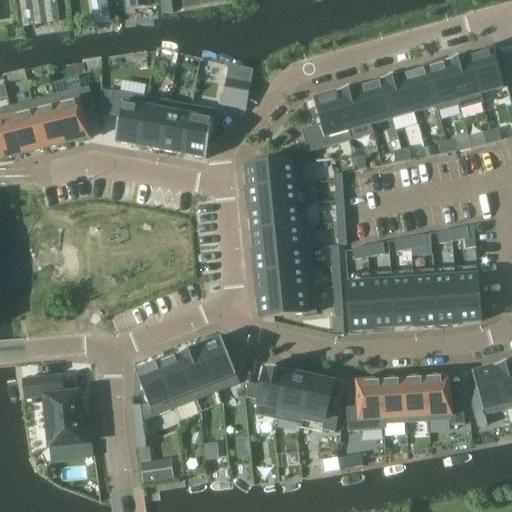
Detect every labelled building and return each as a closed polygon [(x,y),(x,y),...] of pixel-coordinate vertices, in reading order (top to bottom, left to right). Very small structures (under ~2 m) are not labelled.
[(56,0),(18,0),(23,28),(59,21),(56,0)] [(106,0),(91,0),(95,21),(101,24),(110,23),(106,0)] [(149,0),(126,0),(128,9),(150,6),(149,0)] [(171,0),(159,0),(162,15),(173,13),(171,0)] [(492,50),(470,56),(481,95),(503,89),(492,50)] [(470,56),(448,63),(460,106),(459,106),(460,111),(461,111),(484,104),(481,95),(470,56)] [(448,63),(426,69),(437,108),(436,108),(437,113),(437,112),(459,106),(460,106),(448,63)] [(426,69),(404,75),(415,114),(436,108),(437,108),(426,69)] [(404,75),(382,81),(393,120),(409,115),(415,114),(404,75)] [(123,88),(145,91),(147,83),(124,80),(123,88)] [(227,81),(225,89),(233,90),(237,91),(239,83),(227,81)] [(382,81),(360,87),(371,126),(393,120),(382,81)] [(239,83),(237,91),(250,93),(251,85),(239,83)] [(0,87),(0,98),(0,100),(8,98),(5,86),(0,87)] [(360,87),(338,93),(352,141),(374,135),(371,126),(360,87)] [(78,91),(55,96),(67,145),(90,139),(84,114),(95,112),(89,88),(78,91)] [(225,89),(222,107),(230,108),(232,96),(233,90),(225,89)] [(113,92),(108,116),(120,118),(116,143),(139,147),(148,98),(125,94),(113,92)] [(312,128),(309,128),(312,140),(316,151),(329,148),(352,141),(338,93),(316,100),(323,125),(312,128)] [(55,96),(33,102),(44,150),(67,145),(55,96)] [(232,96),(230,108),(238,110),(240,98),(232,96)] [(148,98),(139,147),(161,151),(170,102),(148,98)] [(240,98),(238,110),(246,111),(248,99),(240,98)] [(33,102),(11,107),(22,155),(44,150),(33,102)] [(170,102),(161,151),(184,155),(193,106),(170,102)] [(193,106),(184,155),(207,160),(216,111),(193,106)] [(11,107),(0,109),(0,160),(22,155),(11,107)] [(309,128),(301,130),(305,142),(312,140),(309,128)] [(498,130),(491,132),(494,143),(502,141),(498,130)] [(491,132),(483,134),(487,146),(494,143),(491,132)] [(312,140),(305,142),(308,154),(316,151),(312,140)] [(446,142),(448,154),(456,153),(454,141),(446,142)] [(438,144),(441,156),(448,154),(446,142),(438,144)] [(409,149),(401,151),(404,163),(411,161),(409,149)] [(401,151),(394,152),(396,164),(404,163),(401,151)] [(364,158),(357,159),(359,171),(367,169),(364,158)] [(260,166),(247,167),(250,189),(248,189),(248,190),(305,184),(302,162),(283,164),(283,159),(271,160),(259,161),(260,166)] [(343,174),(335,175),(335,187),(343,186),(343,174)] [(305,184),(248,190),(250,206),(250,210),(250,212),(250,213),(252,212),(254,233),(309,227),(307,206),(305,184)] [(343,186),(335,187),(336,199),(344,198),(343,186)] [(336,199),(337,211),(345,210),(344,198),(336,199)] [(337,211),(338,223),(346,222),(345,210),(337,211)] [(338,235),(347,234),(346,222),(338,223),(338,235)] [(309,227),(254,233),(256,253),(254,253),(254,254),(254,255),(255,260),(256,275),(313,270),(311,248),(309,227)] [(468,227),(460,229),(462,241),(470,239),(468,227)] [(460,229),(452,230),(455,242),(462,241),(460,229)] [(452,230),(445,232),(447,244),(455,242),(452,230)] [(445,232),(437,233),(439,245),(447,244),(445,232)] [(338,235),(339,247),(347,246),(347,234),(338,235)] [(425,236),(417,237),(419,249),(427,247),(425,236)] [(417,237),(410,239),(412,250),(419,249),(417,237)] [(410,239),(402,240),(404,252),(412,250),(410,239)] [(402,240),(394,241),(396,253),(404,252),(402,240)] [(383,243),(376,245),(378,257),(386,255),(383,243)] [(376,245),(368,246),(370,258),(378,257),(376,245)] [(368,246),(360,248),(363,260),(370,258),(368,246)] [(331,247),(332,259),(340,259),(339,247),(331,247)] [(360,248),(353,249),(355,261),(363,260),(360,248)] [(340,259),(332,259),(333,271),(341,270),(340,259)] [(455,268),(434,270),(438,327),(453,326),(458,325),(459,325),(460,325),(460,324),(481,322),(478,267),(455,268)] [(313,270),(256,275),(258,291),(258,295),(258,297),(259,297),(260,297),(262,319),(318,313),(315,291),(313,270)] [(341,270),(333,271),(334,283),(342,282),(341,270)] [(413,271),(391,272),(395,328),(415,327),(415,328),(416,328),(418,328),(422,328),(438,327),(434,270),(413,271)] [(370,274),(347,275),(351,332),(368,331),(373,331),(374,331),(375,331),(375,329),(395,328),(391,272),(370,274)] [(342,282),(334,283),(334,295),(342,294),(342,282)] [(334,295),(335,307),(343,306),(342,294),(334,295)] [(336,319),(344,318),(343,306),(335,307),(336,319)] [(222,338),(200,347),(218,393),(240,384),(236,375),(244,372),(240,361),(232,364),(228,353),(222,338)] [(200,347),(179,355),(197,402),(218,393),(200,347)] [(235,350),(228,353),(232,364),(240,361),(235,350)] [(179,355),(157,364),(176,410),(197,402),(179,355)] [(511,363),(496,367),(507,411),(511,409),(511,363)] [(157,364),(135,373),(154,419),(176,410),(157,364)] [(250,384),(247,399),(258,401),(255,416),(278,421),(289,372),(266,367),(261,387),(250,384)] [(496,367),(473,374),(475,382),(478,393),(481,404),(484,415),(487,426),(488,426),(485,417),(507,411),(496,367)] [(289,372),(278,421),(302,426),(303,421),(302,421),(311,377),(289,372)] [(63,376),(23,380),(25,400),(45,398),(50,449),(86,445),(84,425),(85,425),(84,413),(83,414),(81,393),(65,395),(63,376)] [(450,376),(426,378),(429,423),(451,421),(451,426),(465,425),(463,401),(451,402),(450,376)] [(311,377),(302,421),(303,421),(323,426),(322,431),(336,434),(341,410),(329,407),(334,382),(311,377)] [(426,378),(403,379),(406,424),(429,423),(426,378)] [(403,379),(381,381),(384,426),(385,426),(406,424),(403,379)] [(359,408),(347,408),(348,433),(385,430),(385,426),(384,426),(381,381),(357,382),(359,408)] [(475,382),(467,384),(470,395),(478,393),(475,382)] [(478,393),(470,395),(473,406),(481,404),(478,393)] [(481,404),(473,406),(476,417),(484,415),(481,404)] [(135,419),(143,418),(141,406),(133,407),(135,419)] [(484,415),(476,417),(479,428),(487,426),(484,415)] [(143,418),(135,419),(137,434),(145,433),(143,418)] [(145,433),(137,434),(139,449),(147,448),(145,433)] [(171,460),(141,464),(144,484),(174,480),(171,460)]
